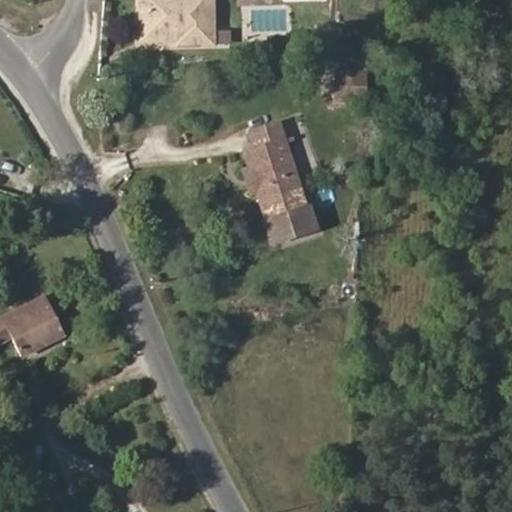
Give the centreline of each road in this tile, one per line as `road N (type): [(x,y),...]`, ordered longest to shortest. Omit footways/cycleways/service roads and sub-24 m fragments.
road 1 (residential): [(256,511),(27,78)]
road 2 (unknown): [(185,380),(73,414),(65,427),(64,444),(88,478),(137,511)]
road 3 (unknown): [(76,171),(207,144)]
